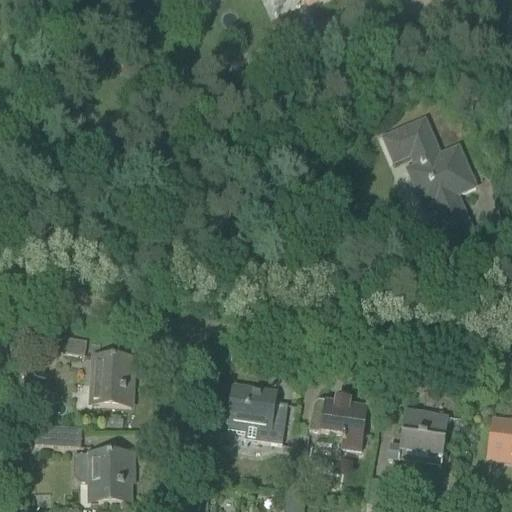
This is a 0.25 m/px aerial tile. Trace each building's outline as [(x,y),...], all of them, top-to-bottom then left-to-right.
[(303,0),(307,9),(326,0),(303,0)] [(373,15),(353,24),(363,46),(383,37),(373,15)] [(424,124),(382,142),(393,167),(411,159),(415,169),(407,173),(424,213),(432,210),(437,223),(429,226),(440,252),(473,237),(456,199),(475,191),(457,151),(439,159),(424,124)] [(103,129),(53,151),(61,169),(73,163),(80,180),(118,163),(103,129)] [(28,352),(31,336),(19,334),(16,349),(28,352)] [(86,345),(55,340),(52,355),(84,361),(86,345)] [(133,363),(93,361),(91,389),(99,389),(98,409),(130,411),(133,363)] [(233,391),(228,427),(229,427),(232,431),(240,433),(245,429),(258,431),(256,445),(266,447),(281,449),(287,409),(273,407),(274,397),(233,391)] [(335,400),(334,406),(318,404),(312,408),(312,413),(311,413),(308,436),(342,440),(340,453),(361,456),(367,411),(348,408),(349,402),(346,398),(339,397),(335,400)] [(447,421),(404,415),(399,450),(389,448),(387,463),(413,466),(414,457),(442,461),(447,421)] [(511,426),(493,424),(488,457),(511,460),(511,426)] [(80,452),(81,436),(81,433),(35,430),(34,449),(80,452)] [(286,496),(298,497),(306,441),(294,439),(286,496)] [(90,458),(90,459),(73,459),(73,480),(79,486),(90,486),(90,487),(98,487),(98,506),(129,506),(129,477),(133,477),(133,458),(90,458)] [(368,483),(365,507),(381,509),(385,486),(368,483)] [(286,496),(284,510),(283,510),(282,511),(296,511),(298,497),(286,496)]
